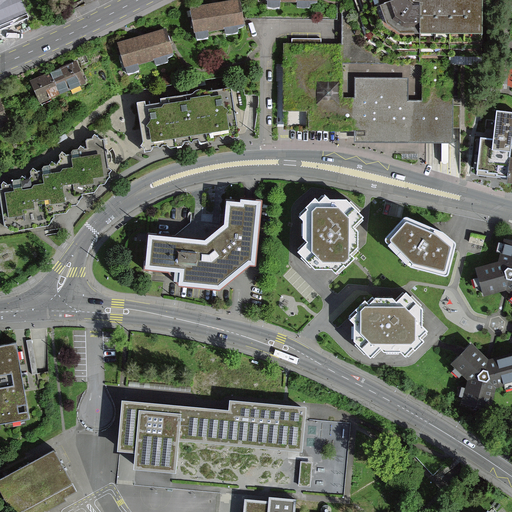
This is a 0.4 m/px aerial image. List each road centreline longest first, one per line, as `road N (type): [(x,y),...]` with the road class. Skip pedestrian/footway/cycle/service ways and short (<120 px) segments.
road 1 (residential): [(54,310),(72,256),(103,218),(142,188),(221,165),(311,164),(511,211)]
road 2 (tertiary): [(54,310),(141,312),(277,345),(397,405),(511,476)]
road 3 (secondary): [(135,0),(0,63)]
